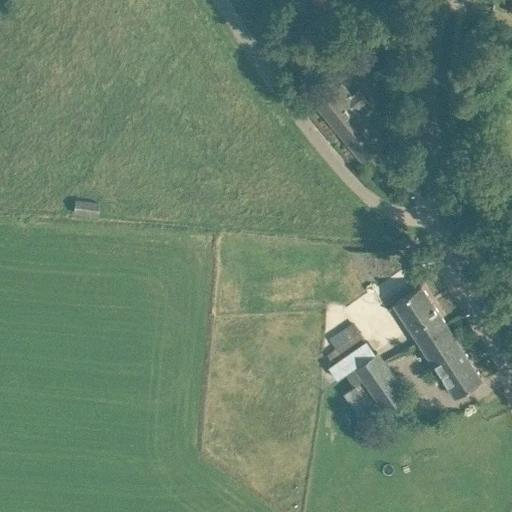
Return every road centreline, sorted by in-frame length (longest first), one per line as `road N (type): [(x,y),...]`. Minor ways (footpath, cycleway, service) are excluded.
road 1 (unclassified): [(445,208),(424,216),(381,205),(355,182),(220,0)]
road 2 (tertiary): [(445,208),(427,111),(437,0)]
road 3 (tertiary): [(511,348),(445,208)]
